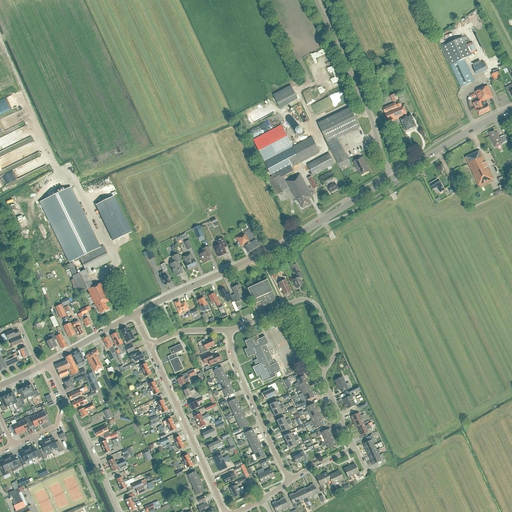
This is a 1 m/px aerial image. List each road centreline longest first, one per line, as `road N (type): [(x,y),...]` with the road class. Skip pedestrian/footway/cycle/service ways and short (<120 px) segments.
road 1 (residential): [(354,447),(321,376),(336,350),(313,303),(298,299),(228,329)]
road 2 (unclassified): [(393,177),(315,0)]
road 3 (residential): [(224,511),(148,345)]
road 4 (residential): [(290,480),(232,360),(228,329)]
road 5 (tertiary): [(134,314),(273,249)]
road 6 (tertiary): [(393,177),(511,110)]
road 7 (tertiary): [(283,244),(393,177)]
road 8 (unclassified): [(116,511),(66,403)]
